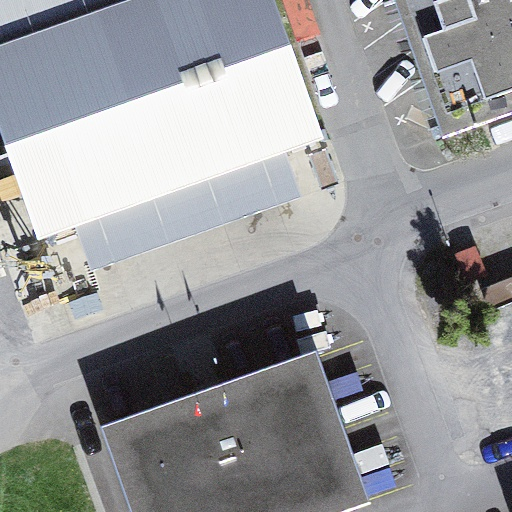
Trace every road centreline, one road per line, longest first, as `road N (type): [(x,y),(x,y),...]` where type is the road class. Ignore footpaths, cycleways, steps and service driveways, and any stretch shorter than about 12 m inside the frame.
road 1 (residential): [(511,186),(58,370)]
road 2 (unknown): [(344,254),(444,455),(481,477),(511,474)]
